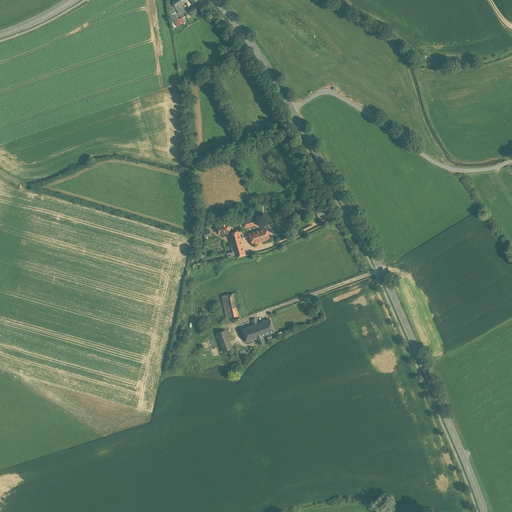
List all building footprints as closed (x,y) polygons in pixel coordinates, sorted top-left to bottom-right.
[(257,216),(243,221),(246,228),(255,225),(256,226),(260,225),(257,216)] [(227,225),(218,228),(219,234),(229,232),(229,231),(227,225)] [(266,228),(249,233),(252,244),(270,239),(266,228)] [(238,231),(229,234),(234,252),(236,256),(242,254),(243,256),(245,255),(238,231)] [(235,293),(221,296),(227,321),(240,319),(235,293)] [(253,325),(242,329),(247,342),(257,339),(259,344),(265,342),(263,336),(261,337),(256,324),(254,319),(251,320),(253,325)] [(270,319),(256,324),(261,337),(263,336),(275,332),(270,319)] [(227,334),(218,337),(222,348),(231,345),(227,334)]
